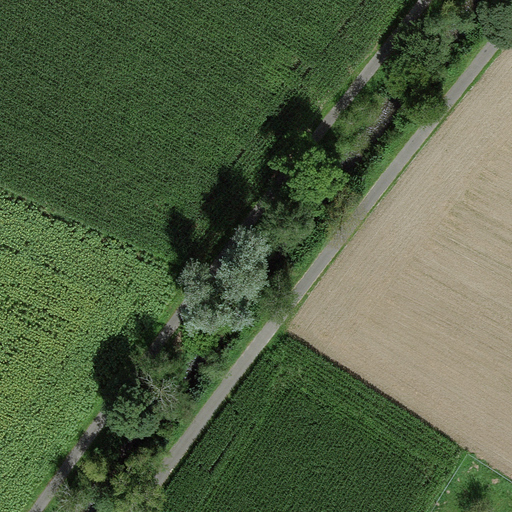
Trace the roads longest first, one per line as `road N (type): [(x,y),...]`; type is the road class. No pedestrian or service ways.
road 1 (track): [(428,0),(99,419),(36,511)]
road 2 (track): [(511,19),(133,511)]
